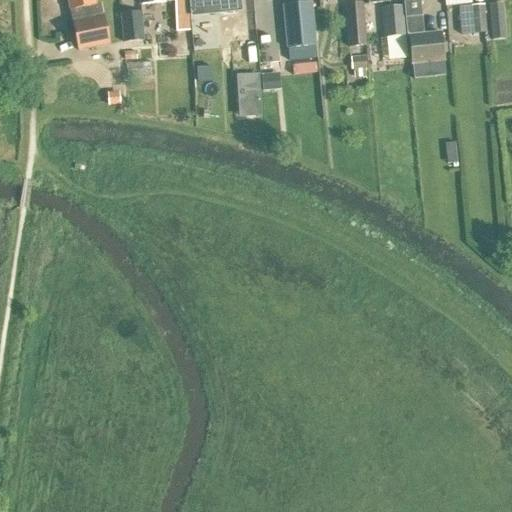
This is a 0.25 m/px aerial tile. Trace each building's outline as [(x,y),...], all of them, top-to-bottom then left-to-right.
[(91,0),(68,0),(79,52),(109,46),(104,17),(103,17),(100,5),(93,7),(91,0)] [(137,0),(138,7),(172,3),(175,33),(187,32),(183,0),(137,0)] [(502,3),(490,4),(493,41),(505,39),(502,3)] [(314,49),(311,5),(283,8),(286,52),(314,49)] [(345,6),(348,50),(366,48),(362,5),(345,6)] [(486,33),(484,5),(470,6),(473,34),(486,33)] [(386,10),(387,34),(403,34),(402,9),(386,10)] [(145,43),(142,17),(124,19),(127,44),(145,43)] [(410,67),(412,67),(413,81),(444,78),(443,64),(444,64),(441,33),(407,37),(410,67)] [(368,58),(354,57),(353,77),(367,77),(368,58)] [(263,121),(260,73),(237,74),(240,122),(263,121)] [(281,74),(262,75),(263,90),(282,89),(281,74)]
